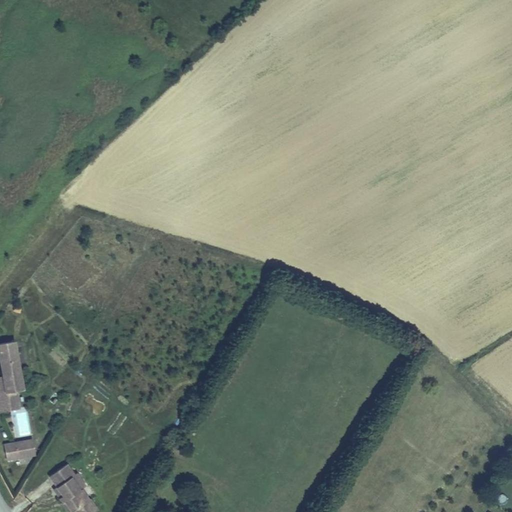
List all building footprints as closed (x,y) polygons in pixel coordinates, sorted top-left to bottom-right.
[(23,389),(14,341),(0,343),(0,353),(4,376),(5,380),(0,381),(0,411),(11,409),(7,392),(15,390),(23,389)] [(18,408),(15,390),(7,392),(11,409),(18,408)] [(34,455),(32,440),(17,442),(19,457),(34,455)] [(19,457),(17,442),(5,444),(7,459),(19,457)] [(94,511),(97,510),(89,499),(81,489),(80,490),(71,477),(74,475),(66,464),(50,475),(57,486),(63,494),(60,497),(63,502),(65,501),(73,511),(74,510),(75,511),(94,511)] [(85,486),(76,473),(74,475),(71,477),(80,490),(81,489),(85,486)] [(63,494),(57,486),(54,488),(60,497),(63,494)] [(71,511),(73,511),(65,501),(63,502),(62,503),(68,511),(71,511)]
